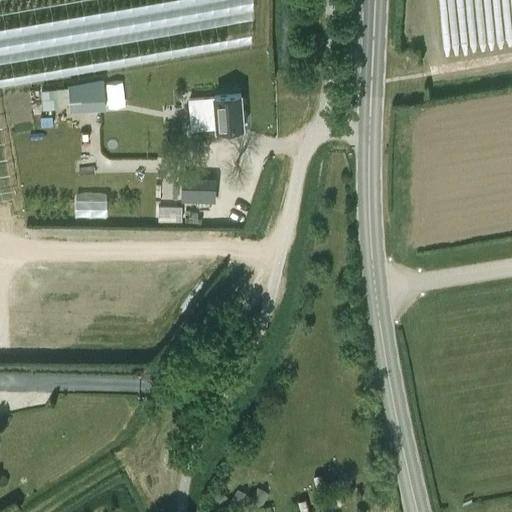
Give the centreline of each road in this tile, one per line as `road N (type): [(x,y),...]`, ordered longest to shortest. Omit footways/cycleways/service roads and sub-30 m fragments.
road 1 (secondary): [(417,511),(376,289),(369,133)]
road 2 (unclassified): [(312,133),(274,284)]
road 3 (secondary): [(369,133),(374,0)]
